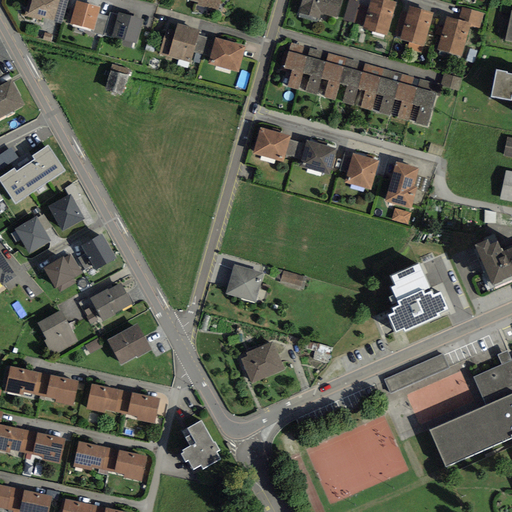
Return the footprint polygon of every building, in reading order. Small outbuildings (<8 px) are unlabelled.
[(41,20),(42,17),(53,21),(58,0),(28,0),(24,16),(41,20)] [(68,0),(58,0),(53,21),(62,24),(68,0)] [(100,7),(76,0),(70,23),(91,29),(94,30),(98,14),(100,7)] [(220,0),(190,0),(198,2),(197,6),(217,12),(220,0)] [(301,0),(298,12),(317,18),(319,12),(336,17),(341,0),(301,0)] [(348,0),(344,20),(354,23),(360,3),(349,0),(348,0)] [(370,0),(362,29),(386,36),(396,2),(388,0),(370,0)] [(399,39),(424,46),(434,13),(409,5),(399,39)] [(470,26),(479,28),(484,13),(463,7),(460,20),(471,23),(470,26)] [(111,37),(118,14),(110,12),(109,16),(103,36),(111,38),(111,37)] [(144,19),(118,12),(118,14),(111,37),(137,44),(144,19)] [(109,16),(98,14),(94,30),(91,29),(91,32),(103,36),(109,16)] [(437,49),(461,56),(470,26),(471,23),(460,20),(447,16),(437,49)] [(198,35),(200,30),(177,24),(173,37),(164,35),(159,55),(191,63),(193,53),(198,35)] [(45,33),(43,40),(51,42),(53,35),(45,33)] [(198,35),(193,53),(195,53),(202,55),(203,55),(208,38),(198,35)] [(245,46),(215,37),(208,64),(238,72),(245,46)] [(289,52),(285,68),(292,71),(287,87),(298,90),(303,74),(307,57),(289,52)] [(199,64),(202,55),(195,53),(193,62),(199,64)] [(326,62),(307,57),(303,74),(309,76),(305,92),(317,95),(321,79),(326,62)] [(345,67),(326,62),(321,79),(329,81),(324,98),(335,101),(340,83),(345,67)] [(112,64),(110,71),(127,75),(129,69),(112,64)] [(363,72),(345,67),(340,83),(347,85),(343,102),(354,105),(358,89),(363,72)] [(511,74),(508,73),(508,72),(496,70),(491,97),(511,101),(511,99),(511,74)] [(127,75),(110,71),(105,89),(122,94),(127,75)] [(382,79),(363,72),(358,89),(366,91),(361,108),(373,111),(377,95),(382,79)] [(398,83),(382,79),(377,95),(384,96),(379,113),(389,116),(394,99),(398,83)] [(0,86),(0,117),(24,105),(11,80),(0,86)] [(398,117),(408,120),(413,105),(418,88),(398,83),(394,99),(402,102),(398,117)] [(427,126),(437,94),(418,88),(413,105),(421,107),(417,123),(427,126)] [(260,128),(253,153),(283,162),(286,154),(289,140),(291,136),(260,128)] [(511,137),(507,137),(503,156),(511,157),(511,137)] [(305,145),(289,140),(286,154),(301,158),(305,145)] [(337,149),(306,140),(305,145),(301,158),(299,167),(329,175),(337,149)] [(0,177),(0,180),(16,205),(65,172),(47,146),(32,156),(35,160),(17,172),(14,169),(0,177)] [(0,169),(18,157),(10,147),(0,154),(0,169)] [(379,161),(352,153),(344,182),(371,189),(379,161)] [(419,168),(396,162),(385,201),(411,209),(417,187),(413,187),(419,168)] [(511,171),(506,170),(500,199),(511,201),(511,171)] [(421,191),(426,192),(429,180),(424,179),(421,191)] [(75,201),(81,198),(73,184),(65,189),(68,195),(71,193),(75,201)] [(75,201),(71,193),(68,195),(48,206),(62,231),(85,218),(75,201)] [(408,225),(412,213),(395,209),(392,220),(408,225)] [(45,231),(53,226),(45,214),(37,218),(45,231)] [(14,229),(29,255),(51,241),(45,231),(37,218),(36,216),(14,229)] [(116,258),(102,234),(81,246),(85,254),(92,265),(95,270),(116,258)] [(476,246),(494,286),(511,277),(511,248),(503,253),(498,242),(489,246),(487,241),(476,246)] [(0,283),(2,287),(16,277),(0,252),(0,283)] [(74,279),(83,273),(71,253),(64,257),(63,255),(42,268),(55,290),(57,289),(60,293),(76,283),(74,279)] [(78,258),(85,270),(92,265),(85,254),(78,258)] [(439,314),(449,309),(441,291),(434,294),(433,291),(420,263),(390,276),(395,285),(390,287),(397,301),(398,305),(392,308),(394,313),(389,315),(397,333),(405,329),(405,332),(440,316),(439,314)] [(234,265),(225,293),(255,303),(264,274),(234,265)] [(283,271),(280,282),(303,290),(306,278),(283,271)] [(90,298),(103,321),(134,304),(121,282),(109,289),(108,288),(90,298)] [(91,307),(84,311),(87,316),(86,317),(90,324),(98,320),(91,307)] [(53,356),(78,343),(61,310),(38,323),(47,340),(45,341),(53,356)] [(107,340),(121,364),(136,356),(137,358),(152,350),(136,323),(107,340)] [(90,355),(104,348),(98,338),(85,346),(90,355)] [(240,358),(252,384),(286,369),(273,340),(245,353),(246,356),(240,358)] [(430,431),(446,467),(511,438),(511,359),(511,360),(507,351),(497,355),(502,365),(473,377),(486,407),(430,431)] [(384,380),(390,394),(449,368),(442,354),(384,380)] [(33,394),(38,372),(10,366),(5,391),(23,395),(24,392),(33,394)] [(33,394),(45,397),(50,375),(38,372),(33,394)] [(55,402),(73,406),(79,381),(50,375),(45,397),(56,399),(55,402)] [(106,410),(116,412),(121,390),(92,384),(86,409),(105,413),(106,410)] [(116,412),(126,414),(132,392),(121,390),(116,412)] [(136,420),(155,424),(160,398),(132,392),(126,414),(137,417),(136,420)] [(201,466),(203,470),(221,459),(217,453),(220,451),(215,442),(213,443),(202,421),(187,429),(191,435),(185,438),(189,446),(180,451),(182,453),(180,454),(185,463),(188,462),(193,471),(201,466)] [(10,450),(19,452),(24,430),(0,424),(0,451),(9,454),(10,450)] [(19,452),(32,454),(36,432),(24,430),(19,452)] [(41,461),(60,465),(66,438),(36,432),(32,454),(42,457),(41,461)] [(79,442),(73,467),(91,471),(92,468),(104,471),(109,449),(79,442)] [(104,471),(110,472),(114,473),(119,451),(109,449),(104,471)] [(147,457),(119,451),(114,473),(125,475),(124,477),(141,481),(147,457)] [(0,508),(6,510),(11,488),(0,485),(0,508)] [(19,511),(24,490),(11,488),(6,510),(13,511),(19,511)] [(49,511),(53,496),(24,490),(19,511),(49,511)] [(65,500),(62,511),(92,511),(94,505),(65,500)]
